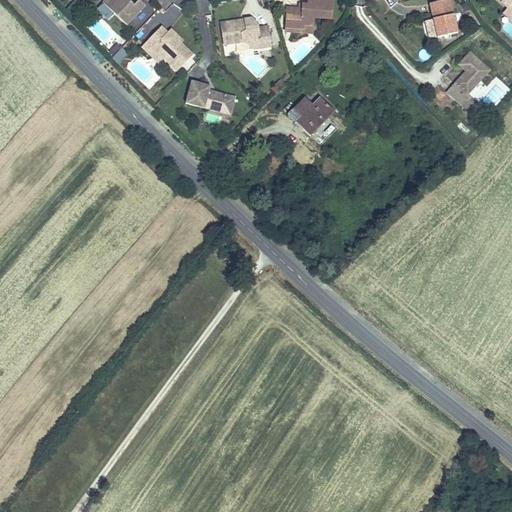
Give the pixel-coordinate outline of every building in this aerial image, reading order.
[(129,0),(128,0),(105,0),(103,3),(126,25),(126,26),(140,11),(145,6),(139,0),(134,5),(130,2),(129,3),(127,1),(129,0)] [(303,25),(313,25),(313,17),(331,18),(331,0),(309,0),(309,5),(304,5),(303,9),(300,9),(288,8),(287,27),(303,28),(303,25)] [(434,22),(437,38),(458,33),(450,0),(445,0),(430,3),(434,22)] [(511,12),(511,0),(498,0),(510,10),(511,12)] [(242,23),(242,20),(220,24),(223,45),(244,41),(254,49),(271,46),(268,26),(258,28),(258,25),(251,19),(244,20),(245,23),(242,23)] [(312,33),(313,25),(303,25),(303,28),(287,27),(286,31),(312,33)] [(147,42),(164,59),(177,71),(193,55),(181,43),(179,44),(167,33),(162,27),(147,42)] [(171,29),(167,33),(179,44),(181,43),(183,41),(171,29)] [(159,63),(164,59),(147,42),(143,47),(159,63)] [(461,106),(470,97),(467,95),(490,71),(470,52),(459,65),(466,72),(454,84),(447,92),(461,106)] [(216,107),(232,111),(236,97),(214,92),(213,94),(209,93),(209,90),(210,86),(191,81),(186,104),(215,111),(216,107)] [(477,104),(470,97),(461,106),(468,113),(477,104)] [(305,127),(303,129),(310,136),(334,112),(320,98),(298,120),(305,127)] [(231,115),(232,111),(216,107),(215,111),(231,115)] [(296,122),(303,129),(305,127),(298,120),(296,122)]
